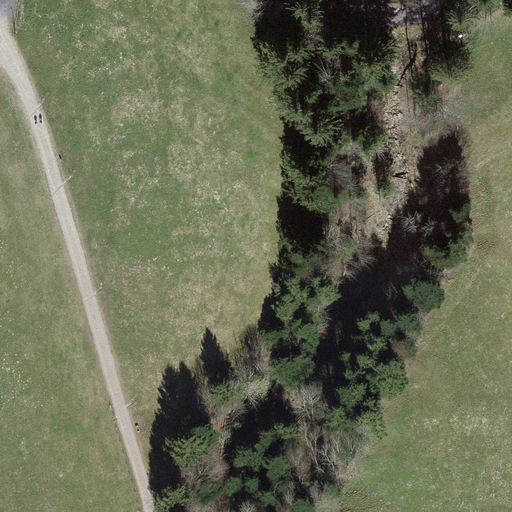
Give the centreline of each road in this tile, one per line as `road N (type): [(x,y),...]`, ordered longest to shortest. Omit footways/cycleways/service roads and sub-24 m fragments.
road 1 (track): [(0,48),(25,81),(149,511)]
road 2 (track): [(459,0),(426,24),(396,30),(354,0)]
